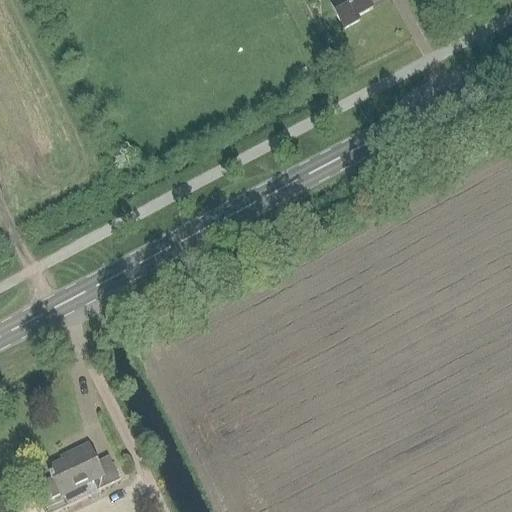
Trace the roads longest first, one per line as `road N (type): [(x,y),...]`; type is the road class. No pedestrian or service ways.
road 1 (secondary): [(0,337),(511,64)]
road 2 (unknown): [(64,303),(131,474),(127,494),(102,511)]
